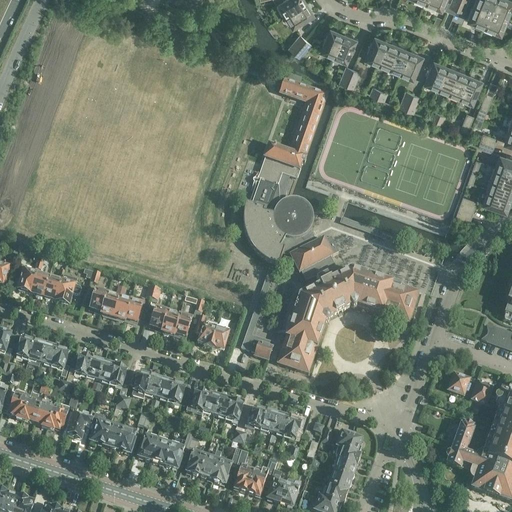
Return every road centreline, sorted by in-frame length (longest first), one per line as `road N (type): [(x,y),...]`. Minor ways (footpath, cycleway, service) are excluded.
road 1 (residential): [(0,308),(402,430)]
road 2 (primary): [(0,454),(175,511)]
road 3 (residential): [(330,0),(362,18),(404,21),(496,57)]
road 4 (residential): [(431,343),(465,262),(511,220)]
